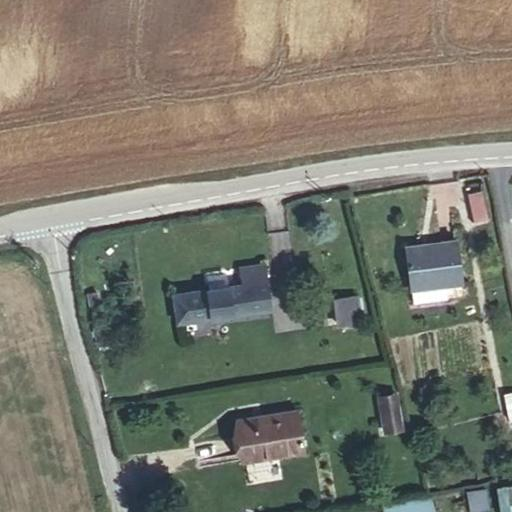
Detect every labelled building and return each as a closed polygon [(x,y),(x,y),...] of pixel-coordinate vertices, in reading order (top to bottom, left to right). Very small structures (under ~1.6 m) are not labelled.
[(410,287),(461,281),(456,239),(405,246),(410,287)] [(239,268),(241,285),(240,285),(174,294),(177,320),(270,308),(264,264),(239,268)] [(359,307),(342,310),(345,334),(363,332),(359,307)] [(509,419),(511,418),(511,391),(503,393),(509,419)] [(381,414),(398,411),(395,392),(378,395),(381,414)] [(303,450),(297,409),(236,418),(242,460),(303,450)] [(401,428),(398,411),(381,414),(384,431),(401,428)] [(511,511),(511,482),(489,486),(493,511),(511,511)] [(482,487),(464,491),(467,511),(469,511),(486,509),(482,487)] [(429,511),(427,503),(418,504),(417,499),(385,505),(386,511),(429,511)]
